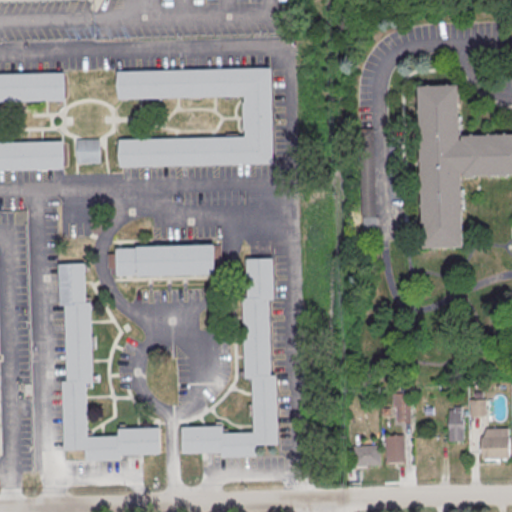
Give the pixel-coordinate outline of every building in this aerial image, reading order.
[(118,72),(272,68),(275,165),(121,169),(120,140),(246,137),(245,97),(119,100),(118,72)] [(0,75),(65,74),(66,102),(0,103),(0,143),(65,142),(66,171),(0,172),(0,75)] [(418,86),(424,250),(464,249),(462,177),(511,175),(511,133),(462,136),(461,85),(418,86)] [(77,139),(77,164),(101,164),(101,139),(77,139)] [(223,245),(137,248),(137,249),(117,250),(118,277),(138,276),(138,278),(224,275),(223,245)] [(247,260),(274,259),(275,300),(270,301),(272,377),(277,376),(279,447),(258,447),(258,458),(222,459),(221,454),(183,455),(182,428),(224,427),(224,434),(254,433),(253,380),(246,380),(243,299),(249,299),(247,260)] [(86,264),(59,265),(60,306),(65,306),(67,382),(62,382),(64,452),(86,452),(86,462),(123,461),(122,456),(161,455),(160,428),(118,430),(119,437),(88,438),(87,384),(94,384),(92,303),(87,303),(86,264)] [(394,395),(412,394),(412,422),(397,422),(397,409),(394,409),(394,395)] [(471,400),(487,400),(488,417),(471,417),(471,400)] [(450,411),(450,442),(465,442),(464,418),(462,418),(462,407),(455,407),(455,411),(450,411)] [(386,437),(405,436),(406,464),(387,465),(386,437)] [(483,438),(510,438),(511,459),(483,460),(483,438)] [(355,447),(381,446),(382,466),(356,467),(355,447)]
